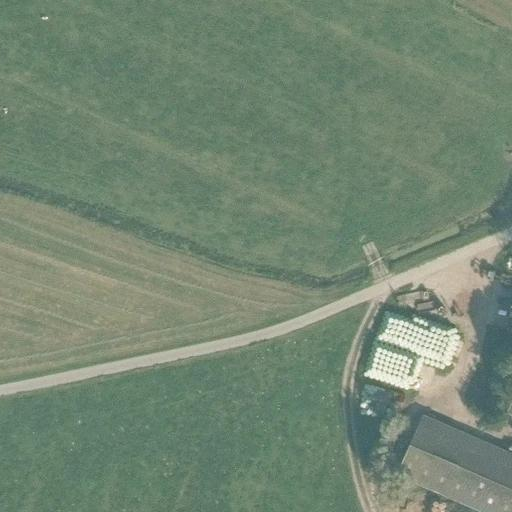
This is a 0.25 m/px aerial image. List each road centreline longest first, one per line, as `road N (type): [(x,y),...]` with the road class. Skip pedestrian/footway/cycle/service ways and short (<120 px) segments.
road 1 (unclassified): [(511,233),(281,330),(0,392)]
road 2 (track): [(376,291),(346,406),(369,511)]
